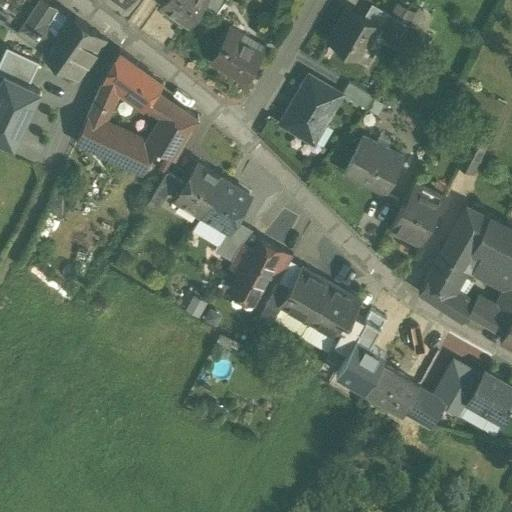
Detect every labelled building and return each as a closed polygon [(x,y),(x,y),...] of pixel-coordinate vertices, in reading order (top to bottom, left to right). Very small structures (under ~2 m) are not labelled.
[(57,8),(42,0),(39,0),(30,15),(45,24),(57,8)] [(162,0),(160,3),(189,23),(203,4),(205,0),(162,0)] [(205,0),(203,4),(216,14),(225,0),(205,0)] [(377,24),(349,7),(330,40),(358,56),(377,24)] [(423,31),(432,14),(417,7),(409,24),(423,31)] [(382,28),(401,39),(409,24),(390,13),(382,28)] [(45,24),(30,15),(18,33),(34,43),(36,44),(50,52),(59,39),(47,25),(45,24)] [(106,41),(75,18),(59,39),(50,52),(76,73),(80,76),(106,41)] [(260,51),(228,31),(212,59),(244,78),(260,51)] [(0,72),(4,74),(28,85),(39,62),(6,46),(0,59),(0,72)] [(162,81),(123,53),(102,82),(100,87),(114,95),(118,86),(150,108),(160,91),(157,90),(162,81)] [(0,141),(13,147),(39,90),(28,85),(4,74),(0,83),(0,141)] [(309,74),(281,123),(313,141),(342,94),(309,74)] [(342,94),(366,107),(373,96),(349,82),(342,94)] [(114,95),(100,87),(89,113),(102,119),(114,95)] [(197,117),(160,91),(150,108),(162,117),(149,141),(148,142),(155,145),(177,154),(197,117)] [(366,107),(366,109),(378,115),(384,102),(372,97),(366,107)] [(102,119),(89,113),(77,141),(143,171),(155,145),(148,142),(149,141),(102,119)] [(403,156),(362,136),(345,172),(386,192),(403,156)] [(472,139),(459,164),(473,171),(485,146),(472,139)] [(223,177),(197,162),(176,198),(202,214),(223,177)] [(166,171),(148,202),(158,208),(177,178),(166,171)] [(249,193),(223,177),(202,214),(227,229),(234,217),(249,193)] [(442,201),(415,188),(406,205),(402,203),(390,226),(420,241),(432,218),(433,218),(442,201)] [(72,200),(58,193),(50,211),(64,218),(72,200)] [(488,217),(467,205),(441,252),(463,266),(473,247),(488,217)] [(227,229),(226,232),(224,231),(214,248),(232,259),(237,248),(253,229),(234,217),(227,229)] [(511,229),(506,226),(488,217),(473,247),(511,267),(511,229)] [(279,249),(260,239),(255,248),(251,256),(248,254),(241,268),(240,271),(230,288),(244,296),(247,292),(256,297),(267,275),(278,280),(293,254),(280,247),(279,249)] [(255,248),(244,242),(231,266),(240,271),(241,268),(248,254),(251,256),(255,248)] [(463,266),(441,252),(427,276),(429,278),(429,277),(449,289),(463,266)] [(330,283),(302,267),(291,287),(281,304),(282,305),(309,320),(330,283)] [(511,272),(495,310),(511,319),(511,316),(511,272)] [(449,289),(429,277),(429,278),(418,291),(463,320),(467,312),(472,304),(449,289)] [(291,287),(278,280),(265,304),(278,312),(282,305),(281,304),(291,287)] [(360,301),(330,283),(309,320),(337,337),(339,337),(348,321),(360,301)] [(495,310),(475,298),(472,304),(467,312),(504,332),(511,319),(495,310)] [(362,329),(360,332),(366,335),(370,338),(384,314),(373,308),(362,329)] [(511,316),(511,319),(504,332),(501,338),(511,344),(511,316)] [(362,329),(348,321),(339,337),(337,337),(333,344),(349,353),(355,341),(360,332),(362,329)] [(366,335),(360,332),(355,341),(361,344),(366,335)] [(377,341),(363,365),(372,370),(387,346),(377,341)] [(363,365),(347,356),(331,381),(356,396),(372,370),(363,365)] [(481,375),(453,359),(433,396),(442,401),(441,402),(442,402),(461,413),(468,401),(482,376),(481,375)] [(419,383),(380,361),(364,388),(403,410),(419,383)] [(511,404),(511,385),(484,370),(481,375),(482,376),(468,401),(503,421),(511,404)] [(433,396),(417,387),(419,383),(403,410),(403,411),(427,426),(442,402),(441,402),(442,401),(433,396)]
